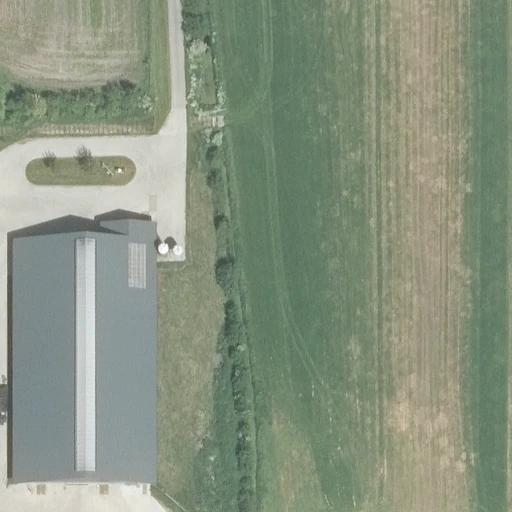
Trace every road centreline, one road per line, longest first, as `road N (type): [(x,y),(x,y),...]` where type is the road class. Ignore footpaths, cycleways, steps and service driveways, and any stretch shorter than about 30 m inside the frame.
road 1 (unclassified): [(20,147),(170,144),(180,106),(176,0)]
road 2 (unknown): [(170,144),(158,201),(146,206),(0,204)]
